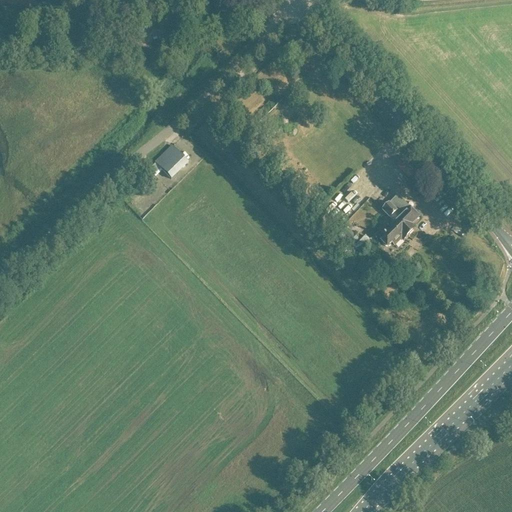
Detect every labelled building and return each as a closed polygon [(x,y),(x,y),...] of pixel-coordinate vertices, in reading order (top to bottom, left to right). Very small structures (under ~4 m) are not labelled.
[(155,164),(170,179),(188,162),(173,147),(155,164)] [(227,157),(234,164),(239,159),(231,152),(227,157)] [(396,165),(411,181),(419,173),(404,157),(396,165)] [(384,239),(383,241),(383,244),(384,246),(386,247),(389,247),(391,245),(392,244),(394,246),(401,239),(403,241),(415,230),(411,225),(419,217),(397,196),(382,211),(390,219),(394,214),(400,220),(384,236),(384,237),(385,238),(384,239)] [(345,226),(341,231),(354,244),(358,239),(345,226)]
